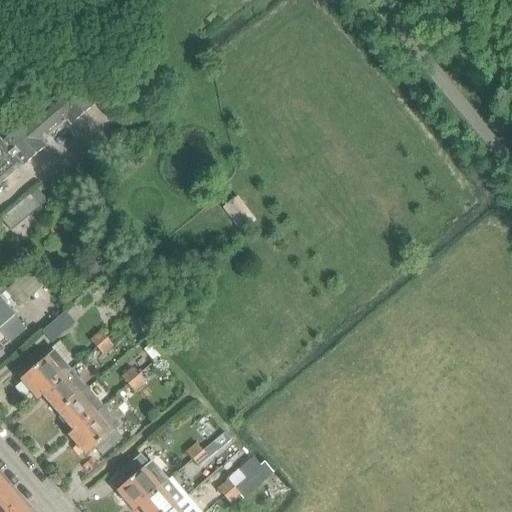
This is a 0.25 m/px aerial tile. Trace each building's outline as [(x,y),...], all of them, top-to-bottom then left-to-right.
[(0,181),(2,184),(46,148),(43,143),(67,123),(70,127),(94,107),(74,84),(0,144),(0,181)] [(40,188),(0,221),(0,236),(1,237),(48,198),(40,188)] [(240,233),(256,221),(238,196),(222,209),(240,233)] [(0,347),(22,328),(0,301),(0,347)] [(65,313),(42,333),(52,344),(75,324),(65,313)] [(100,332),(89,341),(96,349),(107,340),(100,332)] [(113,347),(107,340),(96,349),(103,357),(113,347)] [(128,386),(138,377),(154,363),(146,354),(129,368),(131,370),(121,378),(128,386)] [(57,376),(51,369),(42,358),(15,381),(30,399),(57,376)] [(59,415),(89,390),(88,388),(73,371),(43,397),(59,415)] [(138,377),(128,386),(134,394),(145,385),(138,377)] [(70,438),(96,415),(96,414),(104,407),(89,390),(59,415),(74,433),(69,437),(70,438)] [(103,457),(123,440),(116,431),(112,434),(96,415),(70,438),(87,456),(95,448),(103,457)] [(203,453),(202,451),(196,444),(185,453),(193,462),(203,453)] [(209,460),(208,459),(215,453),(209,445),(202,451),(203,453),(193,462),(199,469),(209,460)] [(154,463),(151,465),(143,456),(121,475),(128,484),(118,493),(134,511),(139,508),(160,490),(170,482),(154,463)] [(260,467),(259,466),(253,459),(228,481),(229,482),(218,491),(224,498),(260,467)] [(288,490),(274,474),(264,462),(259,466),(260,467),(224,498),(230,505),(240,496),(243,500),(263,483),(278,500),(288,490)] [(0,511),(10,511),(20,504),(5,487),(0,491),(0,511)] [(142,511),(171,511),(177,508),(160,490),(139,508),(142,511)]
